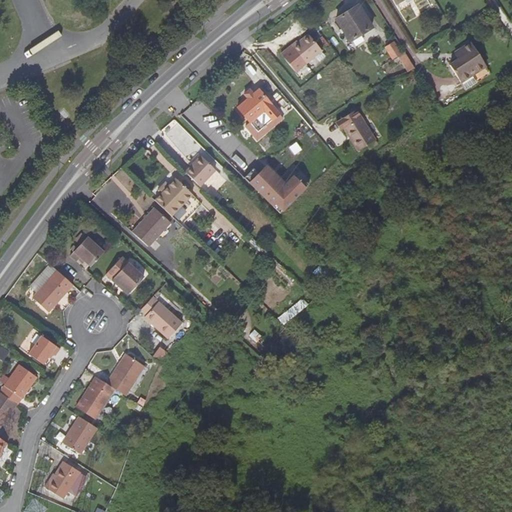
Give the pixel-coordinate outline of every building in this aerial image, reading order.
[(358,5),(335,19),(349,41),(372,27),(358,5)] [(322,51),(308,34),(299,42),(298,41),(291,46),(306,64),(322,51)] [(402,53),(394,41),(385,48),(392,59),(398,56),(407,72),(415,67),(405,52),(402,53)] [(461,83),(486,67),(472,43),(460,51),(464,57),(458,61),(450,66),(461,83)] [(454,54),(458,61),(464,57),(460,51),(454,54)] [(491,74),(486,67),(461,83),(465,90),(491,74)] [(258,131),(279,113),(259,89),(238,107),(258,131)] [(354,111),(335,123),(340,130),(342,129),(356,152),(374,141),(354,111)] [(71,146),(78,138),(73,133),(66,141),(71,146)] [(185,171),(200,186),(215,170),(200,155),(185,171)] [(254,169),(245,179),(280,214),(310,186),(295,171),(280,186),(264,170),(260,174),(254,169)] [(176,178),(155,200),(171,216),(192,194),(176,178)] [(161,193),(169,184),(165,181),(157,189),(161,193)] [(192,194),(171,216),(175,219),(196,197),(192,194)] [(148,247),(170,223),(154,208),(132,232),(148,247)] [(90,267),(104,251),(88,236),(71,255),(77,260),(80,258),(83,261),(90,267)] [(145,263),(134,253),(131,255),(143,265),(145,263)] [(105,275),(118,286),(120,284),(130,292),(144,277),(121,257),(105,275)] [(73,284),(57,270),(33,297),(49,312),(73,284)] [(128,295),(130,292),(120,284),(118,286),(128,295)] [(152,297),(140,310),(146,315),(144,318),(167,339),(181,323),(152,297)] [(175,344),(191,325),(187,321),(170,341),(175,344)] [(41,335),(28,354),(43,364),(48,357),(50,359),(53,355),(55,356),(60,348),(41,335)] [(125,354),(117,365),(120,367),(128,356),(125,354)] [(106,383),(114,389),(125,395),(144,366),(128,356),(120,367),(117,365),(106,383)] [(0,391),(17,404),(18,404),(37,378),(19,365),(0,391)] [(106,383),(96,377),(76,407),(95,419),(114,389),(106,383)] [(0,427),(17,404),(0,391),(0,427)] [(97,427),(79,416),(62,442),(80,454),(97,427)] [(55,474),(46,488),(64,498),(80,471),(63,461),(55,474)] [(44,486),(46,488),(55,474),(53,472),(44,486)]
